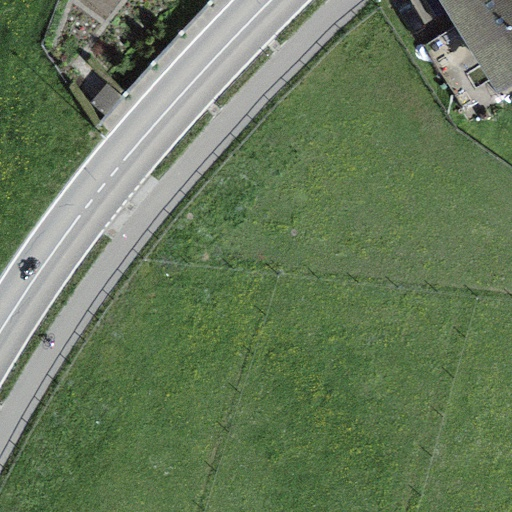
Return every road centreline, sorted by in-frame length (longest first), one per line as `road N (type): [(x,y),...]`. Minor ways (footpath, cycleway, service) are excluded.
road 1 (track): [(0,448),(185,178),(362,0)]
road 2 (secondary): [(0,345),(59,261),(279,0)]
